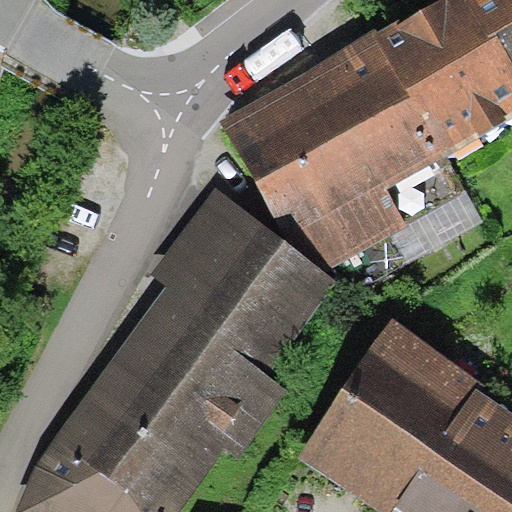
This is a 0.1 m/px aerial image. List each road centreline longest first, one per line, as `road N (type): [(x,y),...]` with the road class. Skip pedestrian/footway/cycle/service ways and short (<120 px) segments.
road 1 (residential): [(167,124),(2,511)]
road 2 (residential): [(167,124),(0,10)]
road 3 (residential): [(277,0),(224,44),(167,124)]
